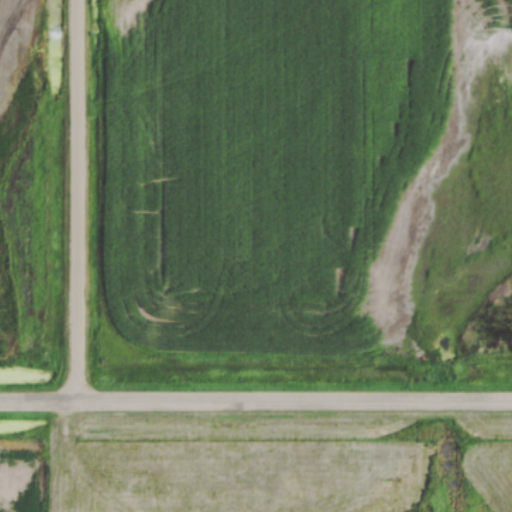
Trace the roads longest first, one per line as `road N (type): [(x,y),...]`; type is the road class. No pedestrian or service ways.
road 1 (residential): [(511,401),(0,403)]
road 2 (residential): [(76,403),(73,0)]
